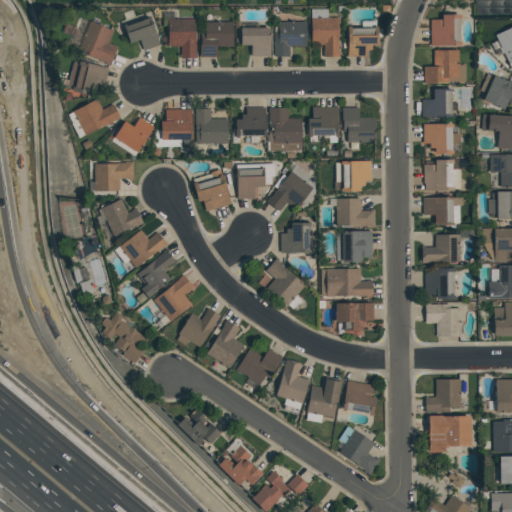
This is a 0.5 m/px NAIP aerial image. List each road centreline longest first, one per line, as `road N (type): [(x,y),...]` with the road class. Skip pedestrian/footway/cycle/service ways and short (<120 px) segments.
road 1 (residential): [(411,0),(394,86),(393,511)]
road 2 (residential): [(165,196),(207,265),(263,320),(337,358),(511,358)]
road 3 (residential): [(139,86),(394,86)]
road 4 (residential): [(380,511),(196,383),(171,379)]
road 5 (motorway): [(135,449),(69,383),(23,320)]
road 6 (motorway): [(131,511),(0,405)]
